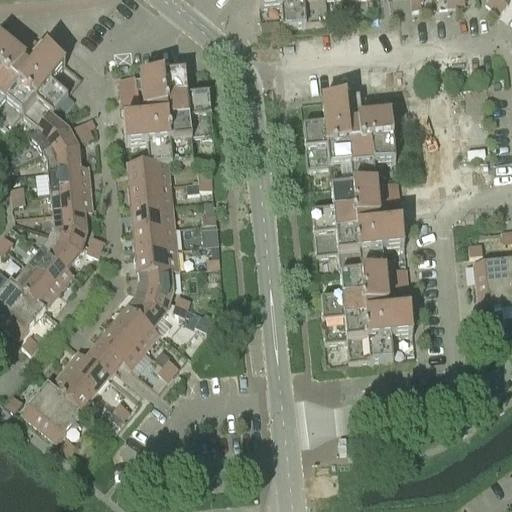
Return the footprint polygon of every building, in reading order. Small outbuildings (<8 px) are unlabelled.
[(325,7),(346,4),(345,0),(256,0),(258,13),(280,11),(282,33),(327,28),(325,7)] [(491,0),(485,8),(491,14),(500,4),(494,0),(491,0)] [(420,15),(419,2),(410,3),(411,16),(420,15)] [(463,3),(455,4),(446,5),(446,12),(464,11),(463,3)] [(507,10),(500,4),(491,14),(498,20),(507,10)] [(29,65),(40,51),(12,28),(1,41),(29,65)] [(21,121),(37,135),(38,135),(49,121),(50,121),(67,101),(50,87),(64,70),(46,55),(32,72),(0,45),(0,132),(7,138),(21,121)] [(146,150),(148,170),(148,171),(166,169),(166,170),(193,167),(191,145),(213,143),(208,98),(187,100),(185,79),(139,83),(143,126),(122,128),(125,152),(146,150)] [(135,96),(134,84),(118,85),(121,121),(139,119),(137,96),(135,96)] [(388,101),(359,103),(361,121),(390,118),(388,101)] [(328,174),(330,195),(375,191),(373,170),(395,168),(390,122),(347,126),(345,105),(321,107),(324,129),(302,131),(306,176),(328,174)] [(67,136),(50,121),(49,121),(38,135),(37,135),(29,145),(37,152),(41,161),(72,144),(67,136)] [(77,141),(89,135),(84,127),(73,134),(77,141)] [(89,135),(77,141),(81,149),(93,143),(89,135)] [(46,169),(47,178),(79,175),(78,174),(76,154),(72,144),(41,161),(46,169)] [(168,191),(166,170),(166,169),(148,171),(148,170),(127,172),(129,195),(168,191)] [(86,173),(78,174),(79,175),(47,178),(49,200),(89,196),(86,173)] [(197,179),(197,188),(210,187),(210,178),(197,179)] [(210,187),(197,188),(198,197),(211,196),(210,187)] [(397,188),(379,190),(383,226),(400,224),(397,188)] [(129,195),(131,216),(170,212),(168,191),(129,195)] [(336,261),(338,281),(384,277),(382,257),(403,254),(401,231),(379,233),(375,191),(330,195),(332,215),(310,218),(315,263),(336,261)] [(11,204),(23,202),(23,193),(10,195),(11,204)] [(49,200),(51,221),(83,218),(83,219),(91,219),(89,196),(49,200)] [(23,202),(11,204),(11,213),(24,211),(23,202)] [(173,234),(170,212),(131,216),(133,237),(173,234)] [(85,240),(83,219),(83,218),(51,221),(52,231),(49,240),(82,250),(85,240)] [(201,222),(202,231),(215,230),(214,221),(201,222)] [(215,230),(202,231),(203,240),(216,238),(215,230)] [(133,237),(135,259),(175,255),(173,234),(133,237)] [(502,251),(511,250),(509,237),(501,238),(502,251)] [(46,248),(40,256),(65,276),(66,275),(79,259),(82,250),(49,240),(46,248)] [(0,244),(0,250),(7,257),(13,250),(2,242),(0,244)] [(217,249),(216,242),(202,243),(202,252),(217,251),(217,249)] [(88,251),(100,255),(103,247),(90,243),(88,251)] [(468,252),(468,263),(481,262),(480,250),(468,252)] [(100,255),(88,251),(85,260),(98,264),(100,255)] [(177,278),(175,255),(135,259),(137,280),(169,277),(169,279),(177,278)] [(40,256),(27,272),(58,298),(72,281),(66,275),(65,276),(40,256)] [(219,274),(218,265),(205,266),(206,275),(219,274)] [(511,287),(511,265),(473,269),(475,292),(511,287)] [(44,315),(58,298),(27,272),(13,289),(27,301),(44,315)] [(408,303),(405,274),(387,276),(390,305),(408,303)] [(138,290),(135,299),(168,309),(171,300),(169,279),(169,277),(137,280),(138,290)] [(388,320),(384,277),(338,281),(341,302),(319,305),(324,350),(345,348),(347,369),(392,365),(390,343),(412,341),(409,318),(388,320)] [(0,297),(0,329),(2,331),(27,301),(13,289),(10,285),(0,297)] [(511,287),(475,292),(478,314),(511,310),(511,287)] [(132,309),(127,315),(151,336),(152,335),(165,319),(168,309),(135,299),(132,309)] [(19,345),(44,315),(27,301),(2,331),(19,345)] [(177,302),(174,311),(187,315),(189,306),(177,302)] [(184,323),(187,315),(174,311),(171,319),(184,323)] [(127,315),(113,332),(144,358),(158,340),(152,335),(151,336),(127,315)] [(474,320),(475,332),(488,331),(487,319),(474,320)] [(200,321),(194,332),(206,337),(211,326),(200,321)] [(129,375),(144,358),(113,332),(98,350),(121,369),(129,375)] [(29,342),(21,352),(30,360),(38,350),(29,342)] [(118,373),(121,369),(98,350),(95,354),(86,365),(86,366),(108,384),(118,373)] [(78,358),(64,376),(95,401),(108,384),(86,366),(86,365),(78,358)] [(168,366),(162,373),(172,381),(178,374),(168,366)] [(172,381),(162,373),(156,379),(166,388),(172,381)] [(50,392),(64,404),(81,418),(95,401),(64,376),(50,392)] [(21,420),(38,434),(64,404),(50,392),(46,389),(21,420)] [(4,412),(13,419),(22,409),(12,401),(4,412)] [(55,448),(81,418),(64,404),(38,434),(55,448)] [(119,409),(113,416),(123,425),(129,418),(119,409)] [(123,425),(113,416),(107,423),(118,431),(123,425)] [(66,445),(58,455),(67,463),(75,453),(66,445)]
